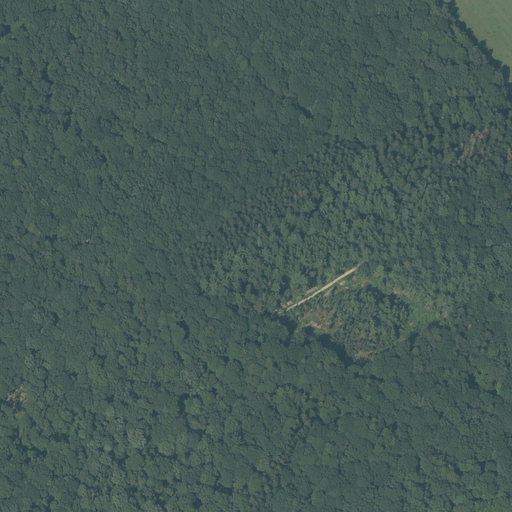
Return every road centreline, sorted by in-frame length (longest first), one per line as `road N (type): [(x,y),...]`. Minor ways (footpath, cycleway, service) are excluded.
road 1 (track): [(247,350),(251,332),(266,320),(406,235),(406,217),(369,169),(141,3)]
road 2 (track): [(185,287),(485,74)]
road 3 (unknown): [(141,3),(74,74),(41,150),(0,190)]
road 4 (track): [(511,361),(479,376),(356,384),(312,401)]
road 5 (track): [(185,287),(38,220),(0,214)]
road 6 (track): [(511,109),(477,66),(401,0)]
road 7 (track): [(511,125),(489,169),(408,233)]
road 8 (track): [(252,511),(312,401)]
road 9 (unknown): [(511,246),(496,235),(429,253),(406,235)]
